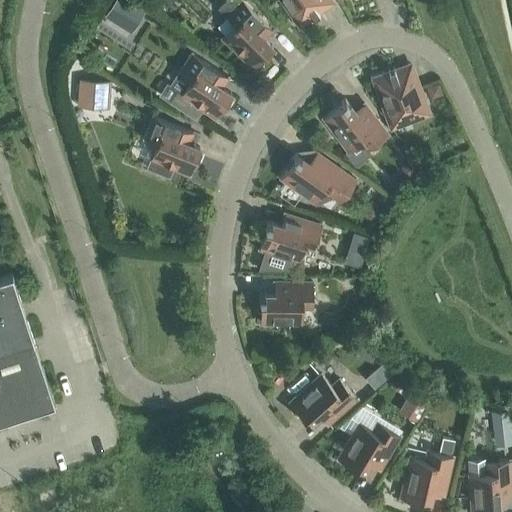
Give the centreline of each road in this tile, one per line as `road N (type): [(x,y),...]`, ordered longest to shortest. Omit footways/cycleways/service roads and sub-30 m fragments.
road 1 (residential): [(511,220),(455,74),(420,47),(380,38),(341,53),(281,110),(247,163),(223,239),(219,294)]
road 2 (unclassified): [(236,382),(167,405),(141,397),(123,375),(29,93),(26,48),(37,0)]
road 3 (residential): [(236,382),(291,462),(350,511)]
